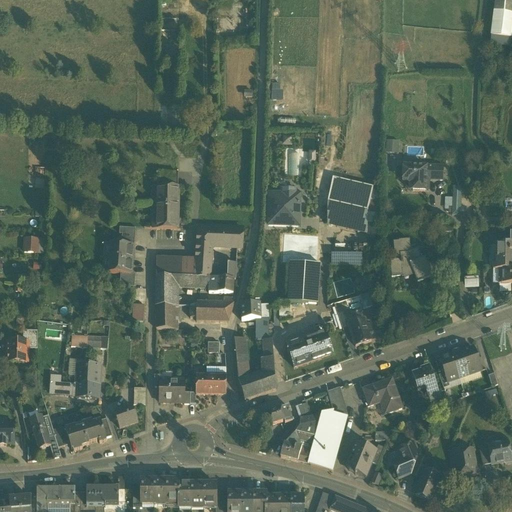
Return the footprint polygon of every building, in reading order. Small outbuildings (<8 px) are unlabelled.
[(511,26),(511,0),(495,0),(491,37),(511,39),(511,26)] [(249,39),(249,1),(229,2),(229,13),(217,13),(218,40),(249,39)] [(177,60),(178,20),(163,19),(163,60),(177,60)] [(282,100),(282,84),(272,84),(272,100),(282,100)] [(178,125),(178,104),(159,104),(159,125),(178,125)] [(284,145),(292,145),(292,137),(284,137),(284,145)] [(387,152),(399,153),(399,141),(387,140),(387,152)] [(426,168),(403,167),(403,180),(409,180),(413,184),(412,192),(425,192),(426,181),(426,168)] [(443,168),(426,167),(426,168),(426,181),(443,182),(443,168)] [(168,173),(167,181),(178,181),(179,173),(168,173)] [(373,190),(332,181),(328,204),(367,213),(373,190)] [(469,187),(454,187),(453,215),(466,216),(466,207),(461,207),(462,195),(469,195),(469,187)] [(178,189),(158,189),(157,229),(177,229),(178,189)] [(300,216),(300,195),(296,195),(282,195),(269,194),(268,215),(269,215),(299,216),(300,216)] [(367,213),(328,204),(329,226),(368,235),(367,213)] [(299,216),(269,215),(269,227),(298,228),(299,216)] [(224,229),(196,228),(195,245),(196,254),(211,254),(211,246),(224,246),(224,229)] [(124,229),(122,247),(133,248),(134,230),(124,229)] [(242,230),(224,229),(224,246),(241,247),(242,230)] [(44,240),(25,239),(24,254),(43,255),(44,240)] [(417,251),(412,253),(410,249),(409,241),(399,242),(399,243),(393,244),(395,262),(390,263),(391,280),(392,279),(392,278),(402,277),(402,278),(403,278),(402,273),(411,270),(417,284),(432,278),(425,260),(422,261),(417,251)] [(511,245),(496,245),(496,261),(499,261),(499,270),(502,270),(511,270),(511,245)] [(122,247),(107,246),(107,247),(109,247),(108,259),(106,259),(106,260),(108,261),(107,273),(105,273),(105,274),(121,275),(131,276),(133,248),(122,247)] [(211,254),(196,254),(195,261),(183,261),(183,278),(192,279),(210,280),(210,279),(210,273),(211,254)] [(183,261),(156,259),(156,277),(172,278),(178,278),(183,278),(183,261)] [(320,265),(290,263),(287,304),(318,306),(320,265)] [(236,265),(227,265),(227,274),(227,280),(233,281),(236,281),(236,265)] [(511,270),(502,270),(502,286),(511,286),(511,285),(511,270)] [(16,273),(0,271),(0,280),(15,282),(16,273)] [(135,276),(121,275),(120,286),(134,288),(135,276)] [(172,278),(156,277),(156,307),(173,308),(178,308),(178,289),(178,278),(172,278)] [(369,277),(360,279),(363,291),(371,290),(369,277)] [(183,278),(178,278),(178,289),(192,289),(192,279),(183,278)] [(465,289),(480,289),(479,278),(465,279),(465,289)] [(210,280),(192,279),(192,289),(209,290),(210,280)] [(227,280),(226,280),(224,280),(215,279),(210,279),(210,280),(209,290),(209,294),(232,295),(233,281),(227,280)] [(146,289),(134,288),(131,328),(143,329),(146,289)] [(373,293),(359,297),(363,310),(377,306),(373,293)] [(233,300),(223,300),(222,305),(222,308),(232,308),(233,300)] [(205,304),(196,304),(196,309),(196,319),(196,322),(205,323),(205,304)] [(222,305),(205,304),(205,323),(221,323),(222,308),(222,305)] [(173,308),(156,307),(156,330),(173,331),(173,308)] [(259,307),(241,308),(241,309),(242,322),(260,321),(259,307)] [(232,308),(222,308),(221,323),(228,323),(233,308),(232,308)] [(290,309),(280,309),(280,319),(290,319),(290,309)] [(269,321),(260,321),(260,341),(269,341),(269,321)] [(364,321),(348,327),(355,347),(371,342),(369,336),(372,335),(369,326),(366,327),(364,321)] [(37,332),(23,331),(23,343),(28,343),(27,349),(37,350),(37,332)] [(326,334),(286,348),(293,369),(333,355),(326,334)] [(109,338),(74,337),(73,347),(89,348),(89,352),(101,353),(101,350),(108,350),(109,338)] [(243,340),(234,340),(237,367),(246,365),(244,341),(243,341),(243,340)] [(23,343),(8,343),(7,363),(27,363),(27,349),(28,343),(23,343)] [(481,372),(473,349),(461,353),(469,376),(481,372)] [(273,352),(266,352),(266,360),(263,360),(264,374),(274,371),(273,352)] [(461,353),(459,354),(458,352),(452,354),(453,356),(450,357),(458,380),(469,376),(461,353)] [(450,357),(439,360),(444,375),(447,384),(448,384),(458,380),(450,357)] [(246,365),(237,367),(238,383),(248,380),(246,365)] [(84,366),(76,366),(75,384),(76,384),(88,385),(89,369),(84,368),(84,366)] [(94,367),(94,369),(89,369),(88,385),(100,386),(102,367),(94,367)] [(429,368),(412,374),(418,391),(425,389),(428,398),(438,395),(429,368)] [(248,380),(238,383),(245,402),(275,392),(275,391),(274,371),(264,374),(248,380)] [(206,376),(196,375),(196,394),(196,396),(206,397),(206,376)] [(444,375),(439,377),(443,390),(449,388),(448,384),(447,384),(444,375)] [(494,375),(488,377),(492,389),(497,387),(494,375)] [(216,376),(206,376),(206,397),(216,397),(216,376)] [(226,376),(216,376),(216,397),(226,397),(226,376)] [(392,380),(363,391),(369,409),(380,405),(384,417),(403,410),(392,380)] [(160,381),(160,389),(160,404),(184,404),(184,394),(184,381),(160,381)] [(72,386),(51,384),(50,395),(71,397),(72,386)] [(88,385),(76,384),(75,399),(82,399),(82,397),(92,398),(92,400),(99,400),(100,386),(88,385)] [(146,389),(136,389),(135,405),(146,406),(146,389)] [(347,418),(339,390),(328,393),(333,414),(347,418)] [(132,407),(114,414),(120,430),(138,423),(132,407)] [(287,407),(266,414),(270,426),(285,422),(286,424),(292,422),(287,407)] [(333,414),(300,420),(294,426),(329,435),(330,434),(333,414)] [(347,418),(333,414),(330,434),(342,437),(347,418)] [(48,417),(42,419),(42,417),(29,421),(39,451),(50,448),(51,448),(49,440),(54,438),(53,432),(48,417)] [(112,438),(106,421),(100,422),(105,440),(112,438)] [(15,422),(0,422),(0,445),(15,445),(15,422)] [(100,422),(92,425),(91,422),(82,425),(83,429),(88,445),(89,445),(98,442),(99,445),(106,442),(105,440),(100,422)] [(294,426),(279,441),(284,445),(285,445),(297,448),(299,442),(325,448),(338,451),(342,437),(330,434),(329,435),(294,426)] [(75,427),(65,430),(70,446),(72,451),(73,451),(73,452),(82,450),(82,448),(89,446),(89,445),(88,445),(83,429),(76,431),(75,427)] [(53,432),(54,438),(58,449),(64,448),(60,434),(60,433),(59,430),(53,432)] [(60,433),(60,434),(64,448),(70,446),(65,432),(60,433)] [(388,441),(388,433),(376,433),(376,441),(388,441)] [(54,438),(49,440),(51,448),(50,448),(53,460),(61,458),(58,449),(54,438)] [(356,444),(345,470),(354,474),(355,476),(357,475),(366,479),(372,464),(376,453),(376,452),(356,444)] [(507,444),(488,448),(492,465),(492,466),(503,464),(505,466),(511,464),(507,444)] [(297,448),(285,445),(284,445),(281,458),(298,463),(301,449),(297,448)] [(414,445),(398,452),(402,461),(393,465),(399,481),(409,476),(410,476),(418,456),(418,455),(414,445)] [(384,450),(378,447),(376,452),(376,453),(372,464),(377,466),(384,450)] [(338,451),(325,448),(322,460),(320,469),(332,472),(338,451)] [(488,448),(479,450),(482,467),(492,465),(488,448)] [(301,449),(298,463),(304,464),(306,456),(307,451),(301,449)] [(473,451),(457,454),(456,452),(449,454),(454,478),(461,477),(460,475),(471,473),(471,476),(479,474),(478,468),(476,468),(473,451)] [(424,458),(418,455),(418,456),(410,476),(409,476),(415,479),(420,467),(424,458)] [(322,460),(306,456),(304,464),(320,469),(322,460)] [(430,471),(420,467),(415,479),(421,481),(424,474),(428,476),(430,471)] [(378,485),(382,475),(376,473),(373,484),(378,485)] [(428,476),(424,474),(421,481),(416,495),(431,501),(440,481),(428,476)] [(154,481),(141,481),(142,503),(154,503),(154,481)] [(166,503),(166,481),(154,481),(154,503),(166,503)] [(178,481),(166,481),(166,503),(179,503),(178,485),(178,481)] [(191,485),(178,485),(179,503),(179,507),(191,507),(191,485)] [(203,507),(203,485),(191,485),(191,507),(203,507)] [(216,485),(203,485),(203,507),(216,507),(216,494),(216,485)] [(75,489),(37,489),(37,495),(37,506),(48,506),(69,506),(69,511),(74,511),(75,494),(75,489)] [(95,511),(95,489),(86,489),(86,498),(86,511),(95,511)] [(103,511),(104,489),(95,489),(95,511),(103,511)] [(119,489),(104,489),(103,511),(118,511),(119,511),(119,491),(119,489)] [(253,511),(253,494),(241,495),(240,511),(253,511)] [(265,511),(266,498),(265,494),(253,494),(253,511),(265,511)] [(335,498),(323,494),(319,505),(331,510),(332,508),(331,507),(335,498)] [(240,511),(241,495),(228,495),(228,511),(240,511)] [(278,511),(278,498),(266,498),(265,511),(278,511)] [(290,511),(290,498),(278,498),(278,511),(290,511)] [(303,511),(303,498),(290,498),(290,511),(303,511)] [(368,511),(335,498),(331,507),(332,508),(341,511),(368,511)] [(30,511),(30,499),(19,500),(20,511),(30,511)] [(20,511),(19,500),(9,501),(9,505),(10,505),(10,511),(20,511)]
